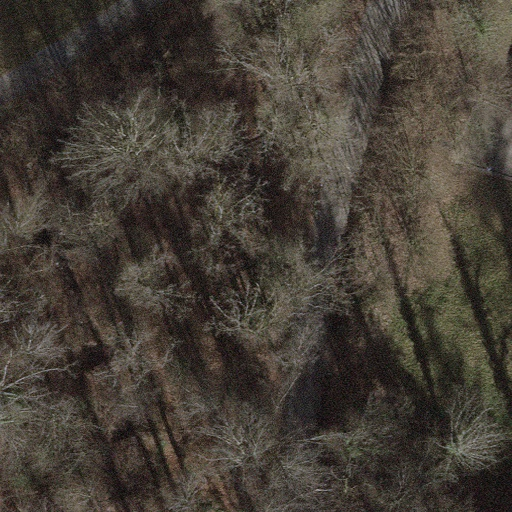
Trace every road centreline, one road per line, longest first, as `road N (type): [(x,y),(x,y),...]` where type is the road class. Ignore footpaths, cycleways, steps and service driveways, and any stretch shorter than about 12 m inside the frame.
road 1 (track): [(302,511),(293,396),(315,275),(395,0)]
road 2 (track): [(0,87),(141,0)]
